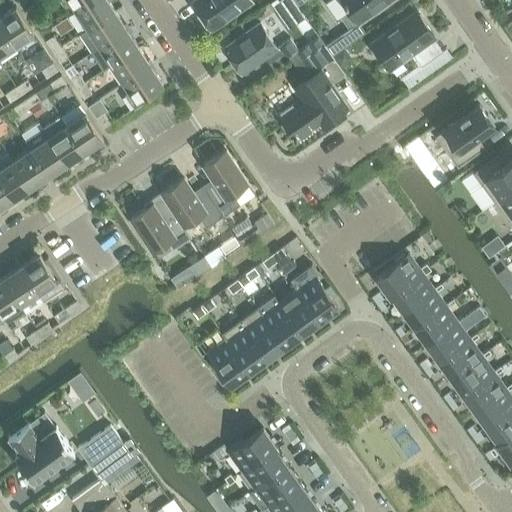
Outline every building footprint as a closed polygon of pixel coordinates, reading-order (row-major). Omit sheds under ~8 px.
[(63,0),(67,4),(71,2),(76,9),(90,0),(63,0)] [(108,0),(90,0),(76,9),(88,27),(115,10),(108,0)] [(194,0),(193,1),(211,28),(250,0),(194,0)] [(271,0),(270,1),(289,27),(305,16),(298,5),(294,0),(271,0)] [(343,0),(359,21),(389,0),(343,0)] [(34,4),(26,10),(33,21),(41,16),(34,5),(34,4)] [(16,6),(0,16),(0,21),(15,45),(34,33),(21,13),(16,6)] [(88,27),(80,32),(92,50),(100,45),(127,28),(115,10),(88,27)] [(418,10),(372,42),(391,69),(415,52),(423,64),(443,49),(435,38),(437,37),(418,10)] [(0,21),(0,54),(15,45),(0,21)] [(44,21),(36,26),(41,33),(48,28),(44,21)] [(260,22),(224,47),(242,72),(265,56),(273,68),(290,56),(299,49),(291,38),(278,47),(260,22)] [(100,45),(92,50),(104,68),(112,63),(139,46),(127,28),(100,45)] [(334,38),(326,45),(332,53),(333,54),(336,52),(344,47),(349,44),(342,33),(334,38)] [(54,34),(45,39),(53,51),(61,45),(54,34)] [(292,104),(282,112),(284,116),(282,118),(296,137),(320,120),(322,123),(347,106),(330,82),(345,72),(341,66),(333,55),(333,54),(332,53),(326,45),(325,43),(319,35),(299,49),(290,56),(306,79),(296,86),(306,100),(295,108),(292,104)] [(61,45),(53,51),(60,61),(68,55),(61,45)] [(139,46),(112,63),(124,81),(151,64),(139,46)] [(43,47),(29,56),(39,71),(42,69),(53,62),(43,47)] [(336,52),(333,54),(333,55),(341,66),(352,59),(344,47),(336,52)] [(53,62),(42,69),(47,77),(58,69),(53,62)] [(151,64),(124,81),(129,89),(125,92),(134,107),(152,96),(149,91),(163,82),(151,64)] [(78,71),(70,76),(77,87),(85,81),(78,71)] [(61,74),(50,82),(55,90),(66,82),(61,74)] [(27,78),(16,85),(22,93),(33,86),(27,78)] [(85,81),(77,87),(84,98),(92,92),(85,81)] [(16,85),(5,93),(10,101),(22,93),(16,85)] [(36,91),(25,99),(30,107),(32,110),(36,116),(44,110),(38,101),(41,99),(48,95),(43,87),(36,91)] [(25,99),(14,106),(19,114),(21,113),(23,116),(28,113),(32,111),(32,110),(30,107),(25,99)] [(80,103),(61,115),(85,151),(103,138),(85,111),(80,103)] [(479,103),(435,134),(458,165),(485,146),(478,136),(494,124),(479,103)] [(104,111),(96,116),(104,127),(112,122),(104,111)] [(61,115),(43,127),(45,129),(49,135),(67,162),(85,151),(61,115)] [(45,129),(27,141),(31,147),(49,174),(67,162),(49,135),(45,129)] [(13,159),(31,186),(49,174),(31,147),(13,159)] [(225,149),(204,163),(216,182),(207,188),(225,213),(240,203),(233,192),(247,182),(225,149)] [(8,151),(0,156),(0,179),(13,198),(31,186),(13,159),(8,151)] [(473,171),(461,179),(482,209),(494,200),(511,187),(511,158),(504,164),(496,154),(473,171)] [(441,175),(430,183),(433,187),(435,191),(446,183),(441,175)] [(184,177),(162,191),(164,194),(185,223),(199,214),(206,226),(225,213),(207,188),(196,195),(184,177)] [(0,179),(0,206),(13,198),(0,179)] [(511,187),(494,200),(511,225),(511,187)] [(152,203),(131,216),(153,250),(168,240),(173,248),(192,235),(184,224),(185,223),(164,194),(162,191),(150,200),(152,203)] [(247,217),(232,227),(237,235),(243,243),(246,242),(253,237),(262,231),(274,223),(267,212),(254,220),(255,223),(252,225),(247,217)] [(495,252),(488,241),(481,246),(489,256),(495,252)] [(281,246),(272,253),(277,260),(287,253),(281,246)] [(216,248),(205,255),(211,265),(223,257),(216,248)] [(40,252),(21,264),(38,292),(44,300),(67,285),(64,280),(48,256),(44,259),(40,252)] [(409,252),(376,275),(389,294),(422,270),(409,252)] [(272,253),(262,260),(267,267),(277,260),(272,253)] [(205,255),(190,264),(197,274),(211,265),(205,255)] [(311,263),(290,279),(296,287),(319,319),(338,306),(315,274),(318,272),(311,263)] [(21,264),(3,276),(21,303),(38,292),(21,264)] [(422,270),(389,294),(390,294),(392,293),(403,309),(434,287),(422,270)] [(246,271),(237,278),(242,285),(252,278),(246,271)] [(3,276),(0,278),(0,311),(3,315),(11,328),(19,323),(16,318),(26,311),(21,303),(3,276)] [(237,278),(227,285),(232,292),(242,285),(237,278)] [(258,287),(252,278),(242,285),(248,294),(258,287)] [(296,287),(279,299),(302,332),(319,319),(296,287)] [(434,287),(403,309),(415,326),(446,303),(434,287)] [(258,305),(257,306),(284,344),(302,332),(279,299),(274,293),(258,305)] [(377,293),(372,296),(376,303),(381,299),(377,293)] [(211,296),(202,303),(207,310),(216,303),(211,296)] [(65,307),(54,314),(60,323),(71,315),(82,307),(77,299),(65,307)] [(381,299),(376,303),(382,310),(387,307),(381,299)] [(202,303),(192,310),(197,317),(207,310),(202,303)] [(446,303),(415,326),(427,342),(458,320),(446,303)] [(486,314),(479,305),(468,313),(475,322),(486,314)] [(257,306),(239,319),(267,357),(284,344),(257,306)] [(239,319),(222,331),(249,369),(267,357),(239,319)] [(458,320),(427,342),(439,359),(470,336),(458,320)] [(48,321),(37,328),(42,336),(53,329),(53,328),(48,321)] [(400,325),(395,329),(400,336),(405,333),(400,325)] [(37,328),(26,336),(31,343),(42,336),(37,328)] [(225,337),(208,350),(220,367),(230,381),(231,383),(249,369),(222,331),(221,332),(225,337)] [(405,333),(400,336),(405,343),(410,340),(405,333)] [(470,336),(439,359),(451,375),(482,353),(470,336)] [(13,347),(2,354),(8,362),(10,360),(19,355),(18,353),(13,347)] [(482,353),(451,375),(463,392),(494,369),(482,353)] [(424,359),(419,363),(424,369),(429,366),(424,359)] [(429,366),(424,369),(429,377),(434,373),(429,366)] [(220,367),(213,372),(221,384),(223,386),(230,381),(220,367)] [(83,368),(70,377),(84,398),(97,389),(83,368)] [(494,369),(463,392),(475,408),(506,386),(494,369)] [(511,394),(506,386),(475,408),(487,425),(511,406),(511,394)] [(448,392),(443,395),(448,402),(453,399),(448,392)] [(453,399),(448,402),(453,410),(458,406),(453,399)] [(511,406),(487,425),(498,440),(496,442),(497,443),(511,431),(511,406)] [(9,434),(8,435),(20,451),(15,454),(33,479),(75,450),(56,424),(55,425),(45,410),(9,434)] [(111,423),(78,446),(90,464),(123,440),(111,423)] [(288,424),(281,429),(287,436),(294,431),(288,424)] [(472,425),(467,429),(472,435),(477,432),(472,425)] [(234,447),(229,450),(242,469),(276,444),(263,426),(244,439),(242,436),(231,444),(234,447)] [(294,431),(287,436),(292,444),(299,439),(294,431)] [(511,431),(497,443),(510,461),(511,459),(511,431)] [(477,432),(472,435),(477,443),(482,439),(477,432)] [(123,440),(90,464),(100,477),(101,478),(103,477),(128,458),(133,455),(123,440)] [(214,449),(208,454),(213,462),(229,450),(224,443),(223,442),(214,449)] [(276,444),(242,469),(255,486),(287,463),(275,446),(277,445),(276,444)] [(489,449),(484,453),(490,460),(495,456),(494,455),(498,453),(493,447),(490,450),(489,449)] [(314,459),(307,464),(312,472),(319,467),(314,459)] [(255,486),(249,490),(262,508),(267,504),(300,480),(287,463),(255,486)] [(319,467),(312,472),(318,479),(325,474),(319,467)] [(230,473),(225,477),(230,483),(235,479),(230,473)] [(100,477),(72,499),(81,511),(122,511),(126,510),(103,477),(101,478),(100,477)] [(300,480),(267,504),(273,511),(292,511),(313,498),(300,480)] [(339,494),(332,499),(338,507),(344,502),(339,494)] [(162,505),(152,511),(184,511),(174,497),(162,505)] [(322,511),(313,498),(292,511),(322,511)] [(344,502),(338,507),(341,511),(345,511),(350,509),(344,502)]
